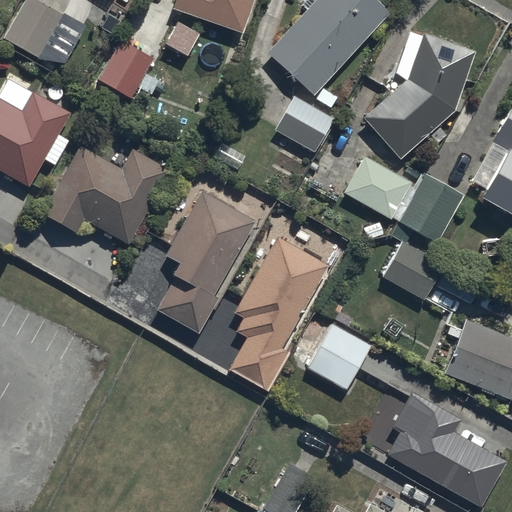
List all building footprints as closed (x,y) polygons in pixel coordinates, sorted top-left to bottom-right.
[(64,16),(33,0),(23,0),(2,39),(40,59),(46,48),(50,51),(60,33),(56,31),(64,16)] [(173,0),(171,9),(240,34),(252,0),(173,0)] [(373,0),(305,0),(300,6),(304,10),(264,53),(311,96),(388,14),(373,0)] [(197,36),(176,24),(165,44),(186,56),(197,36)] [(421,35),(420,38),(408,34),(394,77),(405,81),(361,121),(398,161),(453,112),(457,113),(461,102),(457,100),(473,53),(421,35)] [(152,59),(119,40),(96,81),(129,100),(135,88),(149,96),(158,81),(144,73),(152,59)] [(31,92),(20,112),(0,100),(0,173),(28,189),(69,113),(31,92)] [(333,120),(292,97),(273,130),(314,154),(333,120)] [(511,220),(511,102),(490,143),(504,151),(477,201),(511,220)] [(118,173),(78,149),(40,214),(75,234),(84,220),(127,245),(169,172),(131,150),(118,173)] [(411,184),(363,156),(342,193),(389,220),(411,184)] [(461,197),(423,177),(390,235),(397,239),(399,236),(407,241),(412,231),(435,243),(461,197)] [(212,296),(252,223),(200,194),(165,257),(176,264),(169,276),(174,278),(155,311),(198,335),(218,299),(212,296)] [(280,349),(326,267),(275,239),(233,314),(241,319),(234,332),(247,339),(230,370),(268,391),(289,353),(280,349)] [(442,263),(401,241),(382,278),(423,300),(442,263)] [(511,339),(463,321),(444,375),(511,400),(511,339)] [(345,392),(370,346),(332,325),(307,370),(345,392)] [(399,431),(385,456),(421,476),(419,480),(432,487),(435,483),(479,508),(505,462),(454,433),(460,422),(412,395),(393,427),(399,431)] [(295,511),(314,482),(289,466),(262,509),(267,511),(295,511)]
